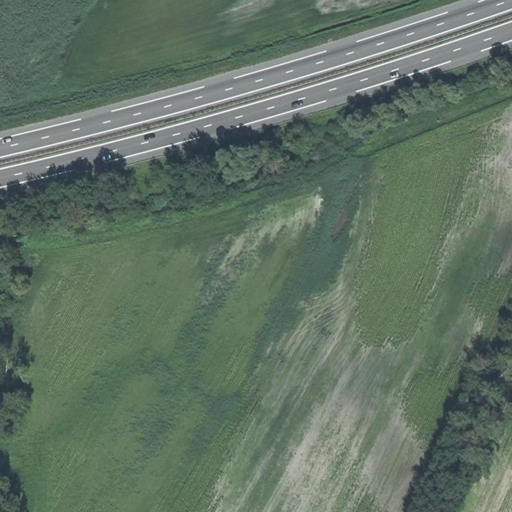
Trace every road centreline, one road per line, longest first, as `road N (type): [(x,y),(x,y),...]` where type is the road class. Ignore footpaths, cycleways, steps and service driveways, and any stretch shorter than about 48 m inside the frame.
road 1 (motorway): [(511,0),(197,99),(0,147)]
road 2 (motorway): [(0,177),(217,123),(511,30)]
